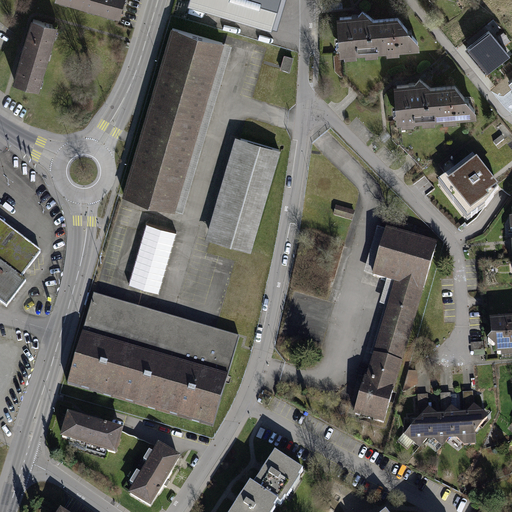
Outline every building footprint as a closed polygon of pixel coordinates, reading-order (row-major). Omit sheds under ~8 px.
[(68,0),(119,15),(123,0),(68,0)] [(189,0),(188,6),(272,31),(273,29),(278,31),(286,0),(189,0)] [(352,16),(340,17),(340,26),(339,27),(340,40),(336,44),(341,47),(341,52),(418,46),(417,41),(412,35),(408,35),(408,30),(398,18),(374,20),(362,10),(355,19),(353,19),(352,16)] [(56,25),(33,19),(25,47),(25,46),(23,53),(23,54),(15,81),(37,88),(56,25)] [(173,209),(222,43),(173,28),(124,195),(173,209)] [(486,32),(472,44),(484,59),(498,47),(486,32)] [(232,45),(222,43),(173,209),(183,212),(232,45)] [(293,58),(284,56),(281,69),(289,71),(293,58)] [(409,84),(397,85),(398,94),(396,95),(398,108),(393,112),(398,115),(398,120),(475,114),(474,109),(469,103),(465,103),(465,98),(455,86),(431,88),(420,78),(412,87),(409,87),(409,84)] [(206,237),(212,238),(241,138),(235,137),(206,237)] [(241,138),(212,238),(250,249),(279,149),(241,138)] [(473,157),(442,181),(464,209),(470,205),(474,211),(483,204),(486,207),(498,190),(473,157)] [(354,212),(337,207),(334,215),(352,220),(354,212)] [(417,227),(395,220),(393,228),(414,234),(417,227)] [(40,252),(0,221),(0,301),(7,307),(26,281),(21,277),(40,252)] [(373,276),(387,230),(377,227),(363,273),(373,276)] [(386,279),(396,282),(375,356),(368,380),(365,379),(355,414),(384,423),(393,391),(392,391),(422,290),(423,290),(437,245),(387,230),(373,276),(386,279)] [(396,282),(386,279),(380,304),(385,306),(370,355),(375,356),(396,282)] [(213,426),(239,337),(215,330),(211,342),(192,336),(195,324),(94,295),(68,384),(213,426)] [(511,320),(491,322),(492,338),(488,343),(493,347),(497,346),(497,354),(504,354),(511,352),(511,320)] [(211,342),(215,330),(195,324),(192,336),(211,342)] [(468,414),(464,419),(452,433),(465,444),(475,443),(474,433),(487,418),(474,407),(473,394),(463,395),(464,411),(468,414)] [(445,415),(441,420),(429,435),(442,446),(452,433),(464,419),(451,408),(451,396),(440,396),(442,413),(445,415)] [(419,447),(429,435),(441,420),(429,410),(428,397),(418,398),(419,419),(410,419),(411,430),(407,436),(419,447)] [(84,420),(69,416),(63,438),(115,453),(122,431),(107,427),(107,426),(84,419),(84,420)] [(171,472),(179,459),(159,447),(131,494),(150,506),(158,493),(159,493),(172,473),(171,472)] [(275,453),(253,486),(278,503),(281,505),(285,498),(283,497),(296,476),(299,478),(303,471),(275,453)] [(250,484),(231,511),(268,511),(271,508),(274,509),(278,503),(253,486),(250,484)]
